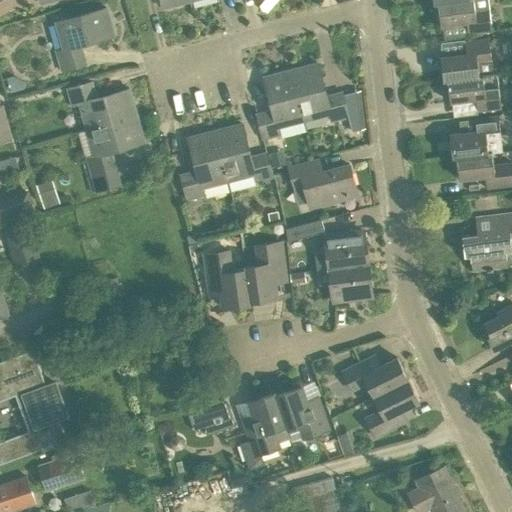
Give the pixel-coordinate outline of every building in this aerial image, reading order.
[(459,0),(438,3),(440,25),(466,22),(468,36),(492,33),(488,0),(459,0)] [(63,72),(87,65),(85,60),(81,45),(114,35),(106,8),(56,22),(64,49),(57,51),(63,72)] [(483,74),(493,73),(489,38),(465,41),(466,54),(440,57),(443,81),(447,80),(447,79),(483,75),(483,74)] [(291,70),(304,121),(330,114),(332,121),(348,117),(342,92),(326,96),(318,63),(291,70)] [(277,128),(304,121),(291,70),(264,77),(272,110),(257,114),(263,139),(279,135),(277,128)] [(116,76),(119,87),(140,81),(137,71),(116,76)] [(477,112),(502,109),(497,73),(493,73),(483,74),(483,75),(447,79),(447,80),(450,107),(476,104),(477,112)] [(87,130),(137,115),(129,88),(98,97),(93,80),(66,88),(71,107),(80,105),(87,130)] [(0,142),(13,139),(6,111),(0,112),(0,142)] [(137,115),(87,130),(94,154),(86,156),(96,193),(122,186),(113,151),(145,142),(137,115)] [(492,152),(492,153),(502,151),(498,115),(474,118),(475,131),(450,134),(452,158),(456,157),(489,153),(488,152),(492,152)] [(365,117),(350,121),(352,130),(366,127),(365,117)] [(215,130),(228,181),(253,175),(255,182),(271,178),(265,153),(251,157),(242,124),(215,130)] [(201,188),(228,181),(215,130),(188,137),(196,171),(181,175),(187,199),(203,195),(201,188)] [(511,162),(494,164),(492,153),(492,152),(488,152),(489,153),(456,157),(459,179),(484,176),(486,190),(511,186),(511,162)] [(323,171),(320,158),(287,166),(293,189),(305,186),(311,208),(357,196),(349,164),(323,171)] [(57,196),(52,180),(36,185),(41,201),(57,196)] [(0,228),(36,217),(28,191),(0,199),(0,228)] [(508,267),(507,252),(511,251),(510,244),(511,244),(511,242),(511,212),(475,217),(477,234),(462,236),(464,256),(470,256),(472,272),(508,267)] [(288,241),(325,232),(321,219),(286,228),(288,241)] [(13,264),(40,257),(30,220),(3,228),(13,264)] [(329,269),(368,263),(364,231),(325,236),(329,269)] [(188,245),(203,241),(200,232),(186,236),(188,245)] [(248,301),(276,297),(272,265),(286,263),(283,240),(253,244),(256,265),(244,267),(244,270),(248,301)] [(248,301),(244,270),(233,271),(230,249),(202,253),(205,277),(219,275),(223,307),(249,303),(248,301)] [(368,263),(329,269),(333,301),(372,296),(368,263)] [(291,284),(306,282),(304,272),(289,274),(291,284)] [(0,319),(10,316),(0,282),(0,319)] [(48,346),(133,320),(121,282),(103,288),(107,302),(41,322),(48,346)] [(511,305),(496,313),(498,316),(484,323),(488,332),(485,334),(493,350),(510,341),(511,345),(511,305)] [(0,464),(66,440),(60,420),(69,417),(56,380),(46,384),(33,349),(0,361),(0,464)] [(198,366),(193,349),(175,354),(186,386),(213,377),(208,362),(198,366)] [(374,397),(408,380),(397,357),(374,368),(369,358),(343,371),(352,390),(367,383),(374,397)] [(408,380),(374,397),(380,410),(366,417),(375,437),(402,424),(397,413),(419,402),(408,380)] [(286,428),(290,438),(291,438),(289,433),(300,430),(302,437),(328,429),(324,415),(312,418),(302,388),(277,396),(276,396),(285,425),(286,428)] [(276,396),(277,396),(276,393),(249,402),(259,433),(249,437),(250,440),(239,443),(248,470),(264,465),(260,452),(280,446),(279,442),(290,438),(286,428),(285,425),(276,396)] [(236,425),(228,402),(189,415),(194,430),(204,426),(207,435),(236,425)] [(183,438),(178,434),(171,436),(168,441),(170,447),(175,451),(181,449),(185,443),(183,438)] [(47,492),(85,479),(76,452),(38,465),(47,492)] [(465,511),(444,466),(417,479),(420,486),(406,493),(416,511),(465,511)] [(198,495),(235,483),(230,471),(215,476),(213,470),(192,477),(198,495)] [(0,511),(12,511),(36,504),(27,476),(0,485),(0,511)] [(307,511),(344,511),(338,488),(304,497),(307,511)] [(352,505),(353,511),(366,511),(364,502),(352,505)]
